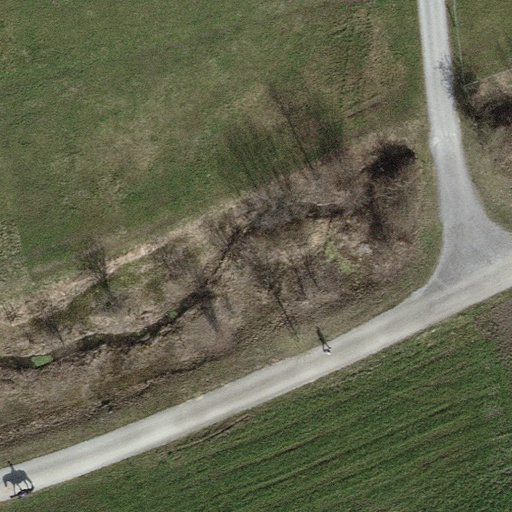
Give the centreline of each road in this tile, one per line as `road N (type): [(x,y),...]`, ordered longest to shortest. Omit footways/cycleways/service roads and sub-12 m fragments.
road 1 (track): [(0,483),(75,463),(511,272)]
road 2 (track): [(470,292),(442,0)]
